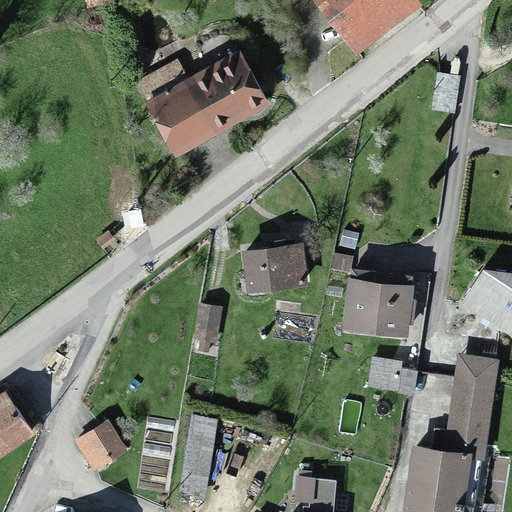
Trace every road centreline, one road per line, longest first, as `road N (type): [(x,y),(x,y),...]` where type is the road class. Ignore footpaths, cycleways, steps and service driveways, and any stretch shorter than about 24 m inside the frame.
road 1 (residential): [(463,0),(95,290)]
road 2 (residential): [(463,0),(463,84),(415,413)]
road 3 (residential): [(95,290),(83,354),(56,413)]
